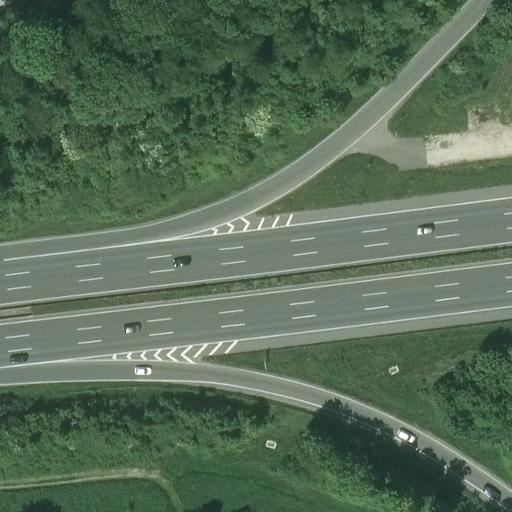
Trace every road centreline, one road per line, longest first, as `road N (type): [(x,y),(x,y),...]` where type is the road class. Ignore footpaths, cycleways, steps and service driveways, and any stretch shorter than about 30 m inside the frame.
road 1 (motorway): [(0,356),(191,373),(323,400),(416,442),(511,504)]
road 2 (motorway): [(0,353),(511,290)]
road 3 (motorway): [(487,0),(384,103),(280,186),(66,269)]
road 4 (motorway): [(511,213),(66,269)]
road 5 (track): [(0,479),(176,470),(198,511)]
